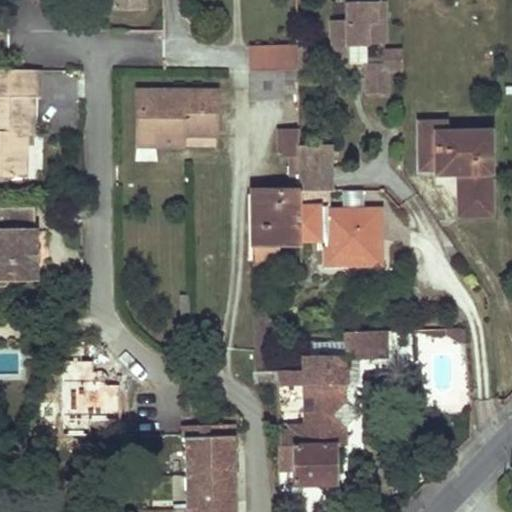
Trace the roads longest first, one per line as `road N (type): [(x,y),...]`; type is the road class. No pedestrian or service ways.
road 1 (residential): [(256,511),(253,420),(241,394),(213,378),(156,367),(119,338),(99,294),(96,33)]
road 2 (unknown): [(490,445),(465,311),(418,215)]
road 3 (unclassified): [(430,511),(511,422)]
